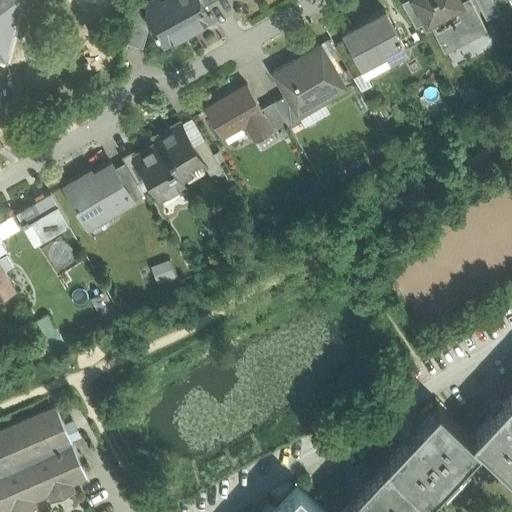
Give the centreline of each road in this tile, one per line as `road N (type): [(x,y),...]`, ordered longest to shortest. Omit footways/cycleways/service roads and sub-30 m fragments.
road 1 (residential): [(0,186),(330,0)]
road 2 (residential): [(219,511),(511,342)]
